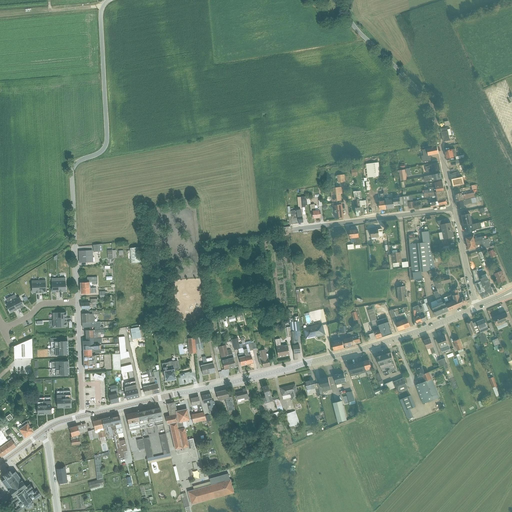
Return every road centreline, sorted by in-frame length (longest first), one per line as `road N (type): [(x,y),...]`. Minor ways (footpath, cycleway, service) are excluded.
road 1 (secondary): [(83,417),(387,342),(476,307)]
road 2 (residential): [(108,0),(100,12),(105,147),(71,171),(76,302)]
road 3 (residential): [(453,207),(429,103),(358,31),(343,0)]
road 4 (residential): [(294,229),(453,207)]
